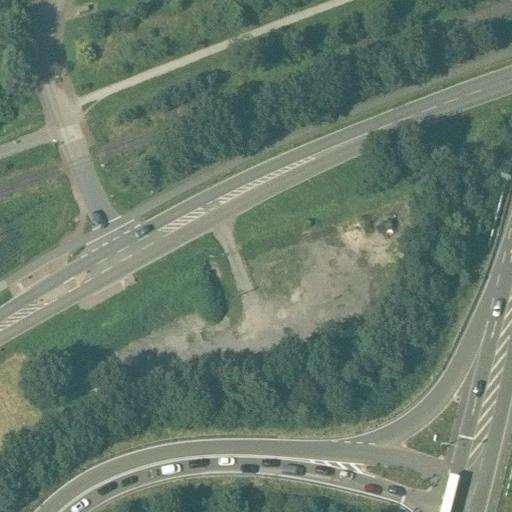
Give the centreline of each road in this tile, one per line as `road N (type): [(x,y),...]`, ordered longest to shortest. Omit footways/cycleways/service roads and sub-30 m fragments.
road 1 (tertiary): [(511,76),(315,147),(120,256)]
road 2 (trunk): [(511,294),(455,389),(423,420),(357,458)]
road 3 (primary): [(511,310),(464,497)]
road 4 (trunk): [(248,466),(431,511)]
road 5 (trunk): [(248,466),(159,472),(68,511)]
road 6 (tertiary): [(120,256),(0,327)]
road 7 (residential): [(120,256),(67,129)]
road 8 (residential): [(67,129),(47,72),(43,35),(53,0)]
